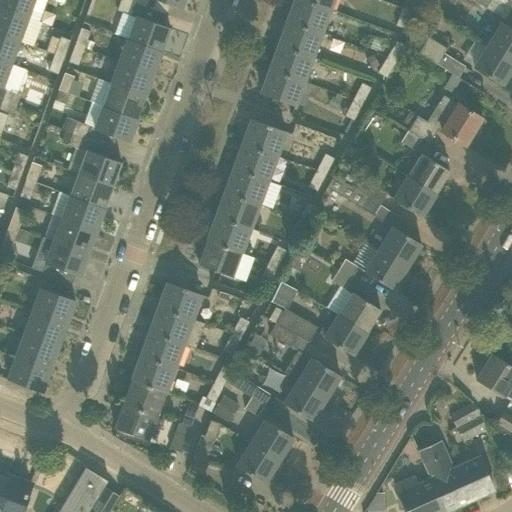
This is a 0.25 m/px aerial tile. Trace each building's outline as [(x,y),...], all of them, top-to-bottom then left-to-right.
[(33,0),(1,0),(0,4),(0,6),(27,17),(33,0)] [(131,15),(136,3),(127,0),(120,0),(117,10),(131,15)] [(127,0),(136,3),(167,14),(170,4),(182,8),(184,0),(127,0)] [(295,0),(288,20),(321,33),(330,8),(306,0),(295,0)] [(306,0),(330,8),(333,0),(306,0)] [(404,0),(402,8),(412,12),(415,0),(404,0)] [(486,9),(491,0),(473,0),(486,9)] [(0,6),(0,33),(19,40),(27,17),(0,6)] [(412,12),(402,8),(396,26),(405,30),(412,12)] [(134,15),(126,37),(162,50),(170,28),(134,15)] [(279,45),(313,57),(321,33),(288,20),(279,45)] [(511,59),(511,28),(502,23),(488,45),(511,59)] [(84,48),(88,38),(90,31),(81,28),(75,44),(84,48)] [(0,33),(0,60),(10,64),(19,40),(0,33)] [(61,36),(55,53),(64,57),(70,40),(61,36)] [(118,60),(154,73),(162,50),(126,37),(118,60)] [(418,53),(458,78),(465,67),(444,53),(447,49),(428,37),(418,53)] [(397,40),(387,56),(396,62),(406,46),(397,40)] [(75,44),(69,61),(78,65),(84,48),(75,44)] [(270,69),(304,81),(313,57),(279,45),(270,69)] [(511,69),(511,59),(488,45),(474,68),(502,85),(511,69)] [(58,74),(64,57),(55,53),(48,71),(58,74)] [(387,77),(396,62),(387,56),(378,72),(387,77)] [(10,64),(0,60),(0,86),(2,87),(10,64)] [(110,83),(145,96),(154,73),(118,60),(110,83)] [(304,81),(270,69),(261,93),(295,106),(304,81)] [(65,73),(58,90),(69,93),(75,76),(65,73)] [(102,106),(137,119),(145,96),(110,83),(102,106)] [(361,83),(353,99),(362,104),(371,88),(361,83)] [(17,104),(18,102),(21,93),(7,88),(3,99),(17,104)] [(438,129),(465,146),(482,118),(445,94),(428,121),(417,115),(410,127),(407,131),(420,139),(429,144),(438,129)] [(17,104),(3,99),(0,106),(0,135),(7,116),(12,118),(17,104)] [(354,121),(362,104),(353,99),(344,116),(354,121)] [(94,129),(129,142),(137,119),(102,106),(94,129)] [(252,119),(243,143),(278,156),(286,132),(252,119)] [(76,121),(72,132),(87,138),(91,126),(76,121)] [(407,131),(401,141),(414,149),(420,139),(407,131)] [(82,150),(87,138),(72,132),(68,145),(82,150)] [(243,143),(234,167),(269,180),(278,156),(243,143)] [(78,172),(113,185),(121,162),(86,149),(78,172)] [(18,152),(12,169),(22,173),(28,156),(18,152)] [(407,176),(436,193),(450,171),(421,153),(407,176)] [(326,175),(334,159),(325,154),(316,170),(326,175)] [(35,182),(41,166),(32,162),(26,179),(35,182)] [(234,167),(225,192),(260,204),(269,180),(234,167)] [(15,190),(22,173),(12,169),(5,186),(15,190)] [(326,175),(316,170),(308,187),(317,192),(326,175)] [(70,195),(105,208),(113,185),(78,172),(70,195)] [(422,216),(436,193),(407,176),(393,200),(422,216)] [(374,216),(380,205),(356,190),(334,177),(327,188),(374,216)] [(26,179),(20,196),(30,199),(35,182),(26,179)] [(362,179),(356,190),(380,205),(387,194),(362,179)] [(225,192),(216,216),(251,228),(260,204),(225,192)] [(61,218),(96,230),(105,208),(70,195),(61,218)] [(299,219),(308,224),(317,207),(307,202),(299,219)] [(19,227),(25,211),(16,207),(10,224),(19,227)] [(216,216),(208,240),(242,253),(251,228),(216,216)] [(53,240),(88,253),(96,230),(61,218),(53,240)] [(290,235),(300,240),(308,224),(299,219),(290,235)] [(13,244),(19,227),(10,224),(4,240),(13,244)] [(393,226),(392,228),(379,249),(407,266),(421,244),(393,226)] [(76,274),(80,276),(88,253),(53,240),(42,271),(73,282),(76,274)] [(208,240),(199,264),(233,277),(242,253),(208,240)] [(277,246),(268,262),(277,267),(286,250),(277,246)] [(393,289),(407,266),(379,249),(365,273),(393,289)] [(345,259),(338,270),(352,278),(358,267),(345,259)] [(260,279),(269,283),(277,267),(268,262),(260,279)] [(352,278),(338,270),(331,281),(345,289),(352,278)] [(272,299),(287,307),(296,288),(282,281),(272,299)] [(159,306),(192,318),(201,293),(167,282),(159,306)] [(41,287),(33,310),(67,323),(76,300),(41,287)] [(367,332),(381,309),(353,292),(339,315),(367,332)] [(159,306),(150,330),(183,342),(196,347),(205,322),(192,318),(159,306)] [(307,320),(285,307),(276,322),(309,341),(310,340),(315,332),(307,328),(307,320)] [(59,346),(67,323),(33,310),(24,333),(59,346)] [(367,332),(339,315),(332,326),(326,322),(320,330),(322,335),(325,337),(325,338),(353,355),(367,332)] [(240,317),(231,333),(240,338),(249,322),(240,317)] [(312,342),(310,340),(309,341),(276,322),(269,334),(297,350),(284,372),(298,381),(297,381),(326,398),(340,375),(305,354),(312,342)] [(150,330),(141,355),(175,367),(183,342),(150,330)] [(24,333),(16,356),(50,369),(59,346),(24,333)] [(223,350),(232,355),(240,338),(231,333),(223,350)] [(511,366),(492,354),(476,380),(511,401),(511,366)] [(141,355),(133,379),(166,391),(175,367),(141,355)] [(42,391),(50,369),(16,356),(7,379),(42,391)] [(222,365),(214,381),(223,386),(232,370),(222,365)] [(230,384),(251,397),(264,405),(271,395),(258,386),(236,373),(230,384)] [(133,379),(124,403),(157,415),(166,391),(133,379)] [(215,403),(223,386),(214,381),(205,398),(215,403)] [(312,420),(326,398),(297,381),(283,404),(312,420)] [(223,395),(211,413),(228,424),(239,405),(223,395)] [(264,405),(251,397),(244,408),(257,416),(264,405)] [(149,440),(149,439),(157,415),(124,403),(115,428),(149,440)] [(450,414),(457,429),(480,417),(473,403),(450,414)] [(187,406),(181,423),(191,427),(197,410),(187,406)] [(511,416),(504,411),(497,422),(511,431),(511,416)] [(457,429),(463,441),(486,429),(480,417),(457,429)] [(210,419),(205,436),(204,436),(213,439),(214,440),(221,423),(210,419)] [(251,442),(279,460),(293,437),(265,420),(251,442)] [(182,452),(191,427),(181,423),(178,423),(170,447),(182,452)] [(204,436),(205,436),(201,434),(193,456),(206,460),(213,439),(204,436)] [(453,469),(453,468),(440,441),(419,450),(430,476),(446,511),(463,505),(458,495),(453,497),(449,488),(456,485),(450,470),(453,469)] [(265,482),(279,460),(251,442),(237,465),(265,482)] [(458,495),(463,505),(494,490),(479,456),(453,468),(453,469),(450,470),(456,485),(449,488),(453,497),(458,495)] [(91,468),(64,511),(87,511),(91,506),(100,511),(109,511),(120,494),(105,485),(109,478),(91,468)] [(0,511),(21,511),(31,484),(0,473),(0,511)] [(446,511),(430,476),(417,482),(414,475),(394,484),(406,511),(446,511)]
